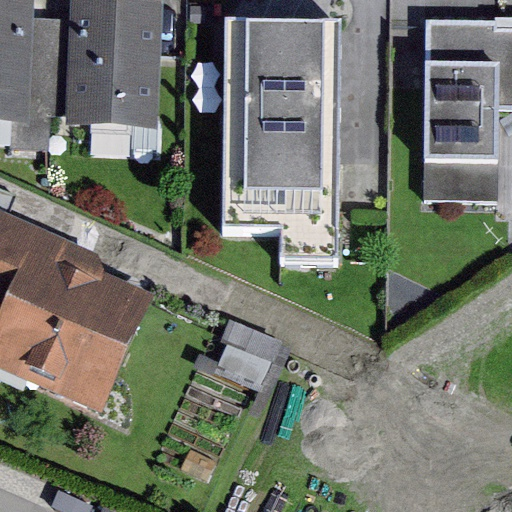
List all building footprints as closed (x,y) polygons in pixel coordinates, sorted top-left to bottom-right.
[(54,1),(0,0),(0,146),(27,147),(27,154),(66,155),(67,122),(85,122),(85,132),(181,134),(184,8),(93,6),(93,24),(53,23),(54,1)] [(511,24),(445,24),(446,168),(511,167),(511,24)] [(246,234),(305,235),(304,268),(364,269),(370,28),(251,25),(246,234)] [(0,207),(0,314),(17,322),(0,359),(0,365),(120,419),(173,299),(124,277),(114,258),(0,207)] [(218,370),(264,389),(286,338),(240,319),(218,370)]
